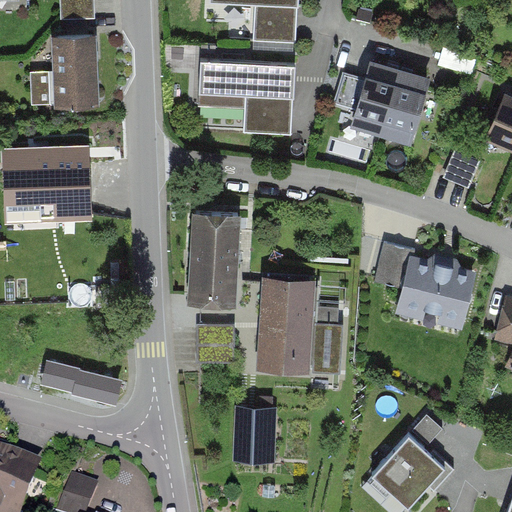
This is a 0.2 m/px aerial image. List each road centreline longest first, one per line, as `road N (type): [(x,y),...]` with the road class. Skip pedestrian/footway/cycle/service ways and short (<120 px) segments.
road 1 (residential): [(143,164),(345,185),(511,243)]
road 2 (tertiary): [(143,164),(148,314),(164,437)]
road 3 (residential): [(0,406),(115,435),(164,437)]
road 4 (tertiary): [(137,0),(143,164)]
